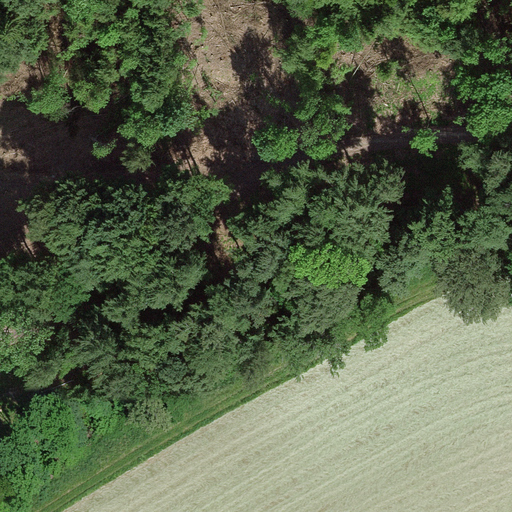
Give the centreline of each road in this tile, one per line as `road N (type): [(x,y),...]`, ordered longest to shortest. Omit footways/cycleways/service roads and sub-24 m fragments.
road 1 (track): [(511,124),(369,141),(273,169),(133,241),(0,338)]
road 2 (track): [(511,271),(468,278),(417,302),(166,445),(67,511)]
